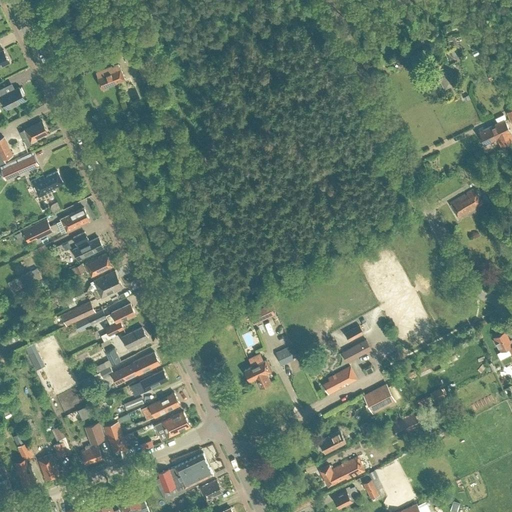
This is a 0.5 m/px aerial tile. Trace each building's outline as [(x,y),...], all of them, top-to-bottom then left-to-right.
[(130,63),(141,58),(136,46),(134,47),(130,36),(122,39),(124,44),(117,47),(115,41),(105,45),(111,60),(124,55),(128,64),(130,63)] [(459,57),(456,47),(446,51),(450,61),(459,57)] [(0,66),(9,62),(3,49),(0,50),(0,66)] [(125,79),(121,67),(114,70),(112,65),(97,71),(98,76),(102,88),(125,79)] [(457,82),(449,67),(427,77),(431,86),(441,82),(444,88),(457,82)] [(0,101),(3,100),(7,108),(25,99),(22,93),(24,92),(21,85),(7,92),(4,86),(0,87),(0,101)] [(99,119),(106,115),(103,107),(95,111),(99,119)] [(511,138),(511,135),(510,130),(505,119),(498,123),(497,122),(479,131),(484,143),(497,137),(501,144),(511,138)] [(24,129),(21,131),(27,144),(31,142),(31,141),(48,132),(42,120),(24,129)] [(0,138),(0,153),(2,158),(12,154),(4,136),(0,138)] [(39,164),(34,154),(1,169),(6,178),(39,164)] [(478,177),(483,188),(495,182),(489,171),(487,173),(484,168),(477,172),(479,177),(478,177)] [(53,187),(63,182),(57,170),(44,176),(43,174),(31,180),(38,196),(54,189),(53,187)] [(450,201),(458,216),(482,202),(473,188),(450,201)] [(66,230),(90,219),(84,206),(60,218),(66,230)] [(31,226),(24,230),(28,239),(35,235),(36,237),(53,229),(47,219),(31,226)] [(73,236),(77,244),(88,239),(84,231),(73,236)] [(78,259),(103,246),(98,236),(73,249),(78,259)] [(90,275),(112,265),(106,252),(84,263),(90,275)] [(68,269),(72,276),(85,270),(82,262),(68,269)] [(37,267),(22,274),(27,284),(42,277),(37,267)] [(89,284),(87,288),(89,292),(91,291),(93,291),(119,278),(115,269),(93,280),(91,281),(91,283),(89,284)] [(119,278),(93,291),(96,297),(97,299),(101,296),(102,297),(123,286),(119,278)] [(81,286),(62,295),(67,307),(75,303),(73,299),(84,294),(81,286)] [(7,308),(15,304),(11,296),(3,299),(7,308)] [(96,311),(90,299),(61,312),(66,324),(96,311)] [(117,321),(109,325),(106,326),(110,334),(124,327),(120,321),(136,313),(130,302),(112,311),(117,321)] [(248,312),(253,323),(275,312),(270,302),(248,312)] [(117,321),(112,311),(105,314),(102,308),(73,322),(77,330),(105,316),(109,325),(117,321)] [(344,332),(349,340),(363,332),(359,323),(344,332)] [(128,347),(148,337),(142,326),(122,335),(128,347)] [(12,342),(23,336),(19,329),(8,335),(12,342)] [(511,343),(505,330),(494,336),(501,350),(508,346),(511,352),(511,343)] [(371,348),(366,339),(342,351),(347,360),(371,348)] [(297,354),(292,345),(287,347),(287,346),(275,352),(281,364),(293,358),(292,357),(297,354)] [(113,347),(105,351),(111,363),(112,364),(121,359),(120,358),(117,352),(114,346),(113,347)] [(87,349),(77,354),(79,358),(89,353),(87,349)] [(139,373),(160,362),(154,350),(133,361),(134,363),(116,372),(120,379),(138,371),(139,373)] [(271,383),(266,372),(272,369),(266,358),(245,369),(250,380),(254,378),(259,388),(271,383)] [(104,361),(95,365),(97,371),(98,371),(106,366),(104,361)] [(98,371),(101,377),(112,372),(109,365),(106,366),(98,371)] [(328,393),(357,378),(350,365),(328,377),(329,379),(323,383),(328,393)] [(144,390),(168,378),(163,368),(139,380),(144,390)] [(413,370),(406,374),(409,378),(415,375),(413,370)] [(110,375),(98,379),(101,389),(114,385),(110,375)] [(395,400),(392,394),(387,384),(365,395),(373,411),(395,400)] [(174,391),(154,401),(147,404),(153,417),(180,403),(174,391)] [(72,407),(83,399),(79,395),(69,402),(72,407)] [(123,402),(125,408),(142,402),(139,395),(123,402)] [(78,411),(82,420),(93,414),(89,405),(78,411)] [(183,410),(161,421),(155,424),(161,438),(165,440),(169,438),(168,436),(190,425),(183,410)] [(414,412),(396,420),(391,422),(396,434),(420,424),(414,412)] [(110,441),(123,435),(118,420),(104,425),(110,441)] [(99,421),(85,426),(91,443),(85,446),(86,448),(81,450),(86,463),(102,457),(98,444),(97,444),(96,440),(105,437),(99,421)] [(70,447),(60,425),(51,428),(56,440),(62,438),(63,440),(53,444),(57,456),(67,453),(66,448),(70,447)] [(340,429),(335,432),(329,435),(329,436),(319,441),(325,452),(341,444),(340,443),(346,440),(340,429)] [(123,435),(110,441),(114,451),(127,446),(123,435)] [(32,454),(26,441),(18,445),(24,458),(32,454)] [(174,465),(169,467),(157,472),(164,490),(183,483),(184,486),(213,472),(203,451),(174,465)] [(46,478),(59,473),(51,453),(38,457),(46,478)] [(351,477),(364,470),(357,455),(332,468),(329,464),(320,468),(328,485),(345,476),(346,478),(350,476),(351,477)] [(64,469),(69,466),(64,456),(58,460),(64,469)] [(25,458),(15,461),(23,486),(36,481),(30,463),(28,464),(25,458)] [(0,464),(0,473),(2,479),(0,479),(0,492),(0,494),(13,490),(8,477),(3,464),(0,464)] [(370,498),(371,498),(373,502),(380,498),(378,495),(382,493),(380,489),(382,488),(374,471),(369,474),(368,473),(364,476),(366,481),(362,483),(370,498)] [(205,499),(223,491),(216,478),(199,487),(205,499)] [(117,492),(124,511),(126,511),(140,507),(142,511),(149,511),(144,499),(138,501),(133,486),(117,492)] [(351,498),(357,495),(352,486),(346,489),(346,488),(339,491),(340,492),(333,495),(338,506),(344,503),(345,504),(352,500),(351,498)] [(120,511),(119,508),(113,510),(107,495),(92,501),(95,511),(120,511)] [(421,511),(417,502),(395,511),(421,511)]
